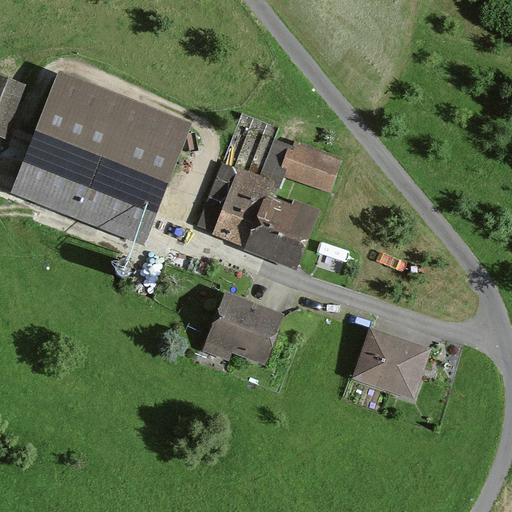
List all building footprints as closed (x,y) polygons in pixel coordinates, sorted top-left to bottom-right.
[(193,129),(58,77),(12,197),(147,249),(193,129)] [(26,90),(0,79),(0,139),(5,142),(26,90)] [(340,163),(298,148),(287,181),(328,195),(340,163)] [(276,185),(221,165),(197,228),(213,234),(211,239),(245,251),(244,254),(298,274),(319,219),(321,214),(294,203),(292,208),(270,200),(276,185)] [(285,319),(225,296),(203,354),(229,364),(232,356),(266,369),(266,368),(285,319)] [(432,353),(369,332),(352,382),(414,403),(432,353)]
